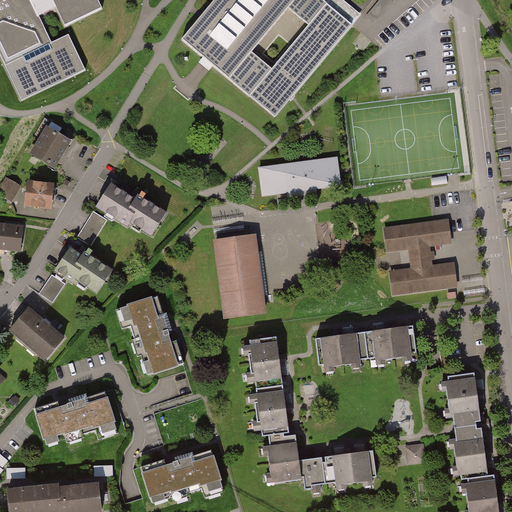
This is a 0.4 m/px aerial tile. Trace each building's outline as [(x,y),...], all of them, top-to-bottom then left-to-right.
[(0,0),(0,55),(22,101),(86,71),(69,35),(52,43),(40,17),(32,0),(31,0),(0,0)] [(32,0),(40,17),(57,9),(52,0),(32,0)] [(97,0),(52,0),(57,9),(65,26),(102,9),(97,0)] [(325,0),(214,0),(183,38),(233,79),(276,114),(352,22),(325,0)] [(325,0),(352,22),(360,12),(345,0),(325,0)] [(375,21),(392,0),(379,0),(367,14),(375,21)] [(26,155),(50,169),(66,141),(42,127),(26,155)] [(257,168),(261,197),(301,192),(339,188),(335,157),(257,168)] [(22,182),(20,206),(47,209),(49,185),(22,182)] [(132,200),(105,183),(91,206),(118,223),(121,219),(132,200)] [(132,200),(121,219),(150,237),(165,213),(136,195),(132,200)] [(93,211),(76,238),(90,247),(107,220),(93,211)] [(433,222),(384,228),(387,253),(407,250),(409,268),(388,270),(391,296),(457,288),(454,264),(431,267),(429,247),(450,244),(448,233),(447,220),(433,222)] [(0,223),(0,249),(18,252),(22,226),(0,223)] [(254,235),(211,241),(221,321),(264,316),(254,235)] [(66,244),(47,272),(51,275),(66,286),(70,281),(86,257),(66,244)] [(86,257),(70,281),(97,299),(116,271),(89,253),(86,257)] [(51,275),(37,292),(51,304),(66,286),(51,275)] [(172,341),(159,295),(110,308),(116,329),(126,326),(129,339),(125,340),(129,356),(135,354),(141,379),(184,367),(177,340),(172,341)] [(7,334),(44,364),(63,341),(26,311),(7,334)] [(342,333),(308,337),(312,366),(320,365),(321,374),(334,372),(334,365),(347,363),(348,370),(360,369),(359,359),(371,358),(373,368),(386,367),(385,358),(399,356),(400,363),(409,362),(409,356),(418,355),(415,325),(394,327),(342,333)] [(281,359),(279,336),(242,340),(242,345),(235,345),(236,357),(244,357),(246,376),(240,376),(241,386),(249,385),(250,390),(250,395),(241,395),(242,405),(249,404),(250,421),(244,421),(245,432),(256,431),(256,434),(256,439),(266,438),(267,447),(260,448),(261,457),(265,456),(267,478),(261,478),(261,484),(270,483),(271,488),(297,485),(298,495),(312,493),(311,486),(328,484),(329,490),(339,489),(338,481),(359,479),(359,486),(368,486),(367,477),(377,476),(375,460),(374,450),(354,452),(300,457),(298,431),(288,432),(288,428),(288,426),(285,402),(281,359)] [(478,396),(475,374),(444,378),(445,383),(437,384),(438,390),(443,389),(445,407),(438,408),(440,419),(446,418),(447,430),(449,438),(441,439),(442,448),(450,447),(452,463),(444,464),(446,477),(455,476),(456,482),(452,483),(454,499),(461,498),(462,510),(456,511),(501,511),(498,487),(496,472),(489,473),(486,448),(483,429),(474,430),(474,426),(473,422),(481,421),(478,396)] [(81,394),(30,409),(42,447),(64,440),(66,445),(82,440),(80,433),(91,430),(95,444),(119,437),(104,391),(82,398),(81,394)] [(406,447),(403,447),(406,467),(426,464),(424,445),(406,447)] [(187,454),(135,470),(146,505),(169,498),(171,502),(185,497),(183,492),(196,488),(201,502),(224,494),(211,451),(189,458),(187,454)] [(0,456),(0,474),(8,463),(0,456)] [(111,466),(92,466),(92,478),(111,478),(111,466)] [(6,468),(6,479),(24,478),(24,468),(6,468)] [(102,511),(100,484),(52,490),(53,511),(102,511)] [(52,486),(3,490),(4,511),(53,511),(52,490),(52,486)]
